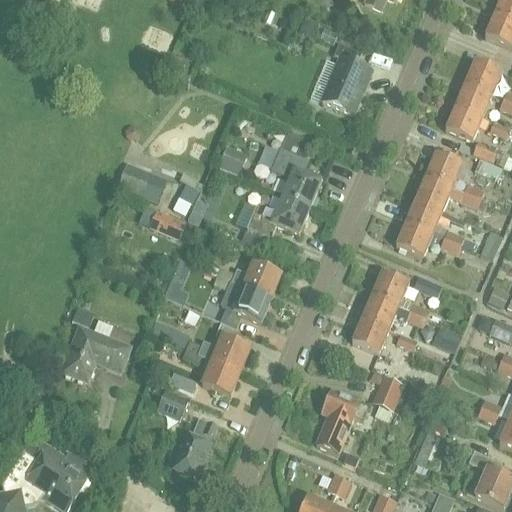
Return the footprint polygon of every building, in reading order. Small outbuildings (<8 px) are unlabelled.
[(367,0),(364,7),(381,15),(387,2),(396,6),(398,0),(367,0)] [(511,25),(511,0),(502,0),(494,18),(511,25)] [(511,53),(511,51),(511,25),(494,18),(484,42),(511,53)] [(287,32),(290,25),(282,22),(279,29),(287,32)] [(296,42),(312,48),(320,30),(304,23),(296,42)] [(320,107),(353,121),(372,75),(367,73),(357,69),(362,57),(340,47),(334,59),(339,61),(320,107)] [(465,89),(491,100),(501,76),(475,65),(465,89)] [(455,111),(482,123),(491,100),(465,89),(455,111)] [(502,105),(511,109),(511,98),(506,96),(502,105)] [(499,114),(511,119),(511,109),(502,105),(499,114)] [(445,135),(472,146),(482,123),(455,111),(445,135)] [(489,136),(506,143),(510,134),(494,127),(489,136)] [(472,159),(493,167),(497,155),(477,148),(472,159)] [(226,152),(218,172),(238,180),(246,161),(226,152)] [(282,200),(310,212),(322,185),(305,177),(310,165),(280,153),(270,175),(290,183),(282,200)] [(499,157),(495,168),(502,171),(505,163),(507,160),(499,157)] [(435,158),(425,182),(452,193),(462,169),(435,158)] [(142,201),(152,205),(161,183),(151,179),(152,177),(127,167),(117,192),(142,202),(142,201)] [(179,186),(194,193),(198,185),(183,178),(179,186)] [(452,193),(425,182),(416,205),(442,216),(448,202),(476,213),(477,213),(480,205),(476,203),(463,198),(452,193)] [(476,203),(480,205),(483,206),(486,198),(483,197),(484,196),(467,189),(463,198),(476,203)] [(246,232),(270,243),(276,230),(298,240),(310,212),(282,200),(275,218),(256,210),(246,232)] [(406,227),(433,239),(444,244),(461,251),(464,243),(436,230),(442,216),(416,205),(406,227)] [(483,206),(480,205),(477,213),(483,215),(486,208),(483,206)] [(149,229),(155,214),(146,210),(140,225),(149,229)] [(186,227),(155,214),(149,229),(179,242),(186,227)] [(396,251),(423,263),(433,239),(406,227),(396,251)] [(497,253),(502,242),(490,236),(485,248),(497,253)] [(268,245),(256,240),(251,252),(263,257),(268,245)] [(475,247),(464,243),(461,251),(472,255),(475,247)] [(461,251),(444,244),(440,252),(457,259),(461,251)] [(237,279),(233,288),(243,292),(270,304),(281,280),(253,268),(249,279),(237,274),(235,278),(237,279)] [(217,281),(233,288),(237,279),(235,278),(220,272),(217,281)] [(496,281),(502,284),(506,275),(499,273),(496,281)] [(382,277),(372,300),(399,312),(408,288),(382,277)] [(413,293),(436,304),(442,290),(419,280),(413,293)] [(213,290),(229,297),(233,288),(217,281),(213,290)] [(168,289),(163,301),(182,310),(188,298),(168,289)] [(487,306),(502,313),(509,298),(494,291),(487,306)] [(233,316),(261,328),(270,304),(243,292),(233,316)] [(362,323),(389,335),(394,322),(405,327),(406,325),(423,332),(427,324),(409,316),(399,312),(372,300),(362,323)] [(413,309),(409,316),(427,324),(430,317),(413,309)] [(112,338),(117,329),(103,322),(98,331),(112,338)] [(352,347),(379,358),(389,335),(362,323),(352,347)] [(488,339),(511,348),(511,345),(511,329),(495,323),(488,339)] [(420,334),(425,345),(431,343),(434,336),(431,329),(420,334)] [(430,349),(453,358),(460,340),(438,330),(430,349)] [(62,377),(87,386),(94,366),(120,376),(129,352),(79,332),(62,377)] [(162,343),(185,353),(191,339),(175,333),(173,337),(166,334),(162,343)] [(396,348),(413,355),(417,346),(400,339),(396,348)] [(202,361),(212,366),(240,377),(250,354),(222,342),(218,352),(203,346),(201,351),(206,352),(202,361)] [(186,355),(202,361),(206,352),(201,351),(190,346),(186,355)] [(182,363),(198,370),(202,361),(186,355),(182,363)] [(500,367),(511,372),(511,361),(504,358),(500,367)] [(202,389),(230,401),(240,377),(212,366),(202,389)] [(497,376),(511,382),(511,372),(500,367),(497,376)] [(169,389),(192,398),(196,387),(173,377),(169,389)] [(373,410),(392,418),(404,390),(381,381),(369,408),(373,410)] [(448,391),(441,388),(437,396),(443,398),(447,395),(448,391)] [(156,416),(179,426),(189,404),(166,394),(156,416)] [(328,421),(350,431),(354,421),(363,424),(368,412),(331,397),(322,419),(328,422),(328,421)] [(481,413),(498,420),(501,412),(484,404),(481,413)] [(477,422),(494,429),(498,420),(481,413),(477,422)] [(316,449),(338,458),(350,431),(328,421),(328,422),(316,449)] [(170,477),(194,486),(195,484),(209,450),(218,431),(199,423),(190,442),(181,438),(177,448),(177,447),(171,460),(176,462),(170,477)] [(443,438),(446,429),(435,424),(432,433),(443,438)] [(499,448),(511,453),(511,426),(509,425),(499,448)] [(414,467),(424,472),(437,441),(427,437),(414,467)] [(24,456),(3,488),(4,496),(0,496),(0,511),(26,511),(26,509),(38,507),(41,502),(57,511),(68,511),(91,477),(92,474),(91,469),(72,457),(67,458),(66,461),(33,440),(25,452),(40,462),(38,465),(24,456)] [(475,501),(500,511),(503,511),(511,492),(511,484),(497,478),(502,467),(473,455),(468,468),(486,475),(475,501)] [(346,456),(341,467),(354,473),(359,462),(346,456)] [(327,496),(335,500),(342,483),(334,479),(327,496)] [(335,500),(344,504),(351,487),(342,483),(335,500)] [(452,486),(443,483),(440,491),(448,495),(452,486)] [(436,506),(432,511),(450,511),(454,505),(439,498),(438,499),(433,496),(430,503),(436,506)] [(384,511),(389,503),(380,499),(373,511),(384,511)] [(301,511),(329,511),(330,511),(307,501),(301,511)] [(396,506),(389,503),(384,511),(394,511),(397,506),(396,506)]
